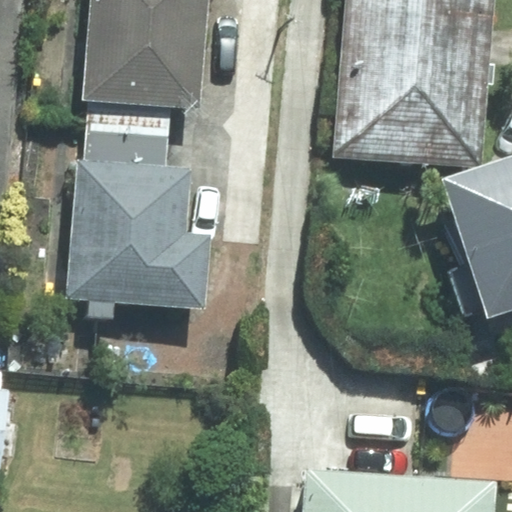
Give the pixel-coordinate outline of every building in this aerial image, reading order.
[(91,0),(84,99),(90,99),(85,160),(79,159),(67,298),(208,310),(215,233),(188,231),(193,169),(168,167),(173,106),(203,108),(211,0),(91,0)] [(498,0),(346,0),(334,150),(485,162),(498,0)] [(511,155),(442,178),(488,318),(511,310),(511,155)] [(0,390),(0,473),(2,474),(11,391),(0,390)] [(497,511),(500,478),(307,467),(304,511),(497,511)]
